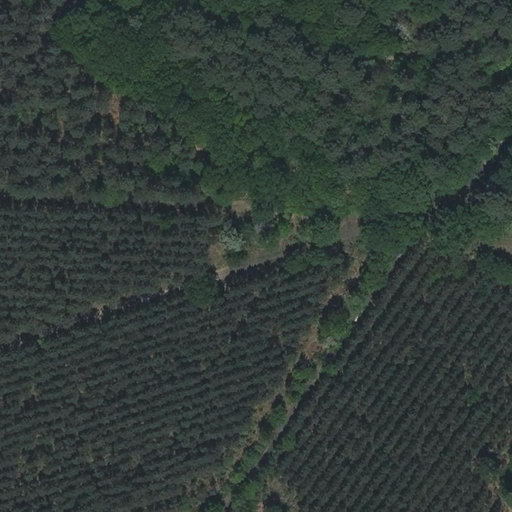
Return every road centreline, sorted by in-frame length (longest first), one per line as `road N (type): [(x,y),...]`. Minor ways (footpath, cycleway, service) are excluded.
road 1 (track): [(0,345),(282,251),(432,214),(511,234)]
road 2 (track): [(511,128),(432,214),(226,511)]
road 3 (track): [(0,199),(432,214)]
